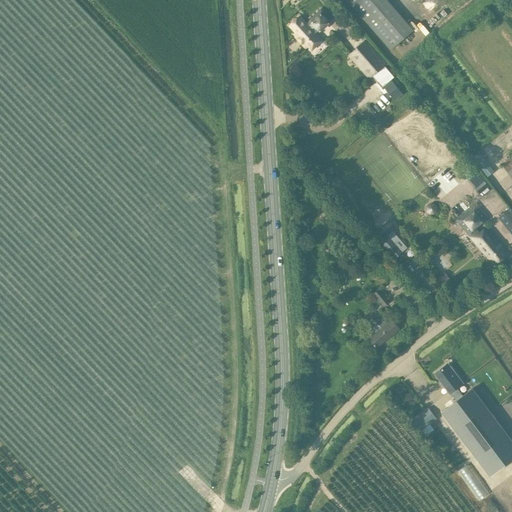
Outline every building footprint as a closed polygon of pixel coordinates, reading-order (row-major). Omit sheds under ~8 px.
[(346,0),(390,50),(414,30),(388,0),(346,0)] [(299,13),(287,24),(294,31),(291,34),(306,49),(319,35),(316,32),(319,29),(320,30),(328,23),(328,22),(331,20),(321,9),(310,19),(311,20),(308,22),(299,13)] [(367,38),(350,52),(348,54),(369,79),(375,74),(376,76),(385,69),(383,66),(387,63),(367,38)] [(383,86),(395,101),(403,94),(391,79),(383,86)] [(377,90),(371,95),(377,102),(383,98),(377,90)] [(480,154),(474,159),(487,176),(494,171),(480,154)] [(511,155),(501,164),(511,178),(511,155)] [(472,185),(480,194),(489,186),(481,177),(472,185)] [(455,219),(474,242),(494,266),(509,253),(489,230),(485,228),(483,229),(479,231),(478,230),(476,228),(483,222),(483,221),(488,217),(475,202),(455,219)] [(511,212),(509,209),(498,217),(511,234),(511,212)] [(375,252),(369,245),(369,246),(364,241),(360,244),(365,249),(364,250),(370,256),(375,252)] [(442,272),(451,263),(439,250),(430,259),(442,272)] [(380,288),(373,294),(384,307),(391,301),(380,288)] [(370,333),(372,336),(369,338),(376,348),(399,329),(390,318),(380,325),(377,324),(373,326),(369,330),(370,333)] [(448,363),(435,373),(450,393),(456,400),(442,411),(490,476),(511,458),(511,442),(495,421),(498,419),(473,387),(463,395),(457,388),(463,383),(448,363)] [(438,422),(431,413),(415,425),(422,434),(438,422)] [(459,470),(480,500),(490,493),(469,463),(459,470)] [(483,484),(490,491),(495,486),(489,479),(483,484)]
